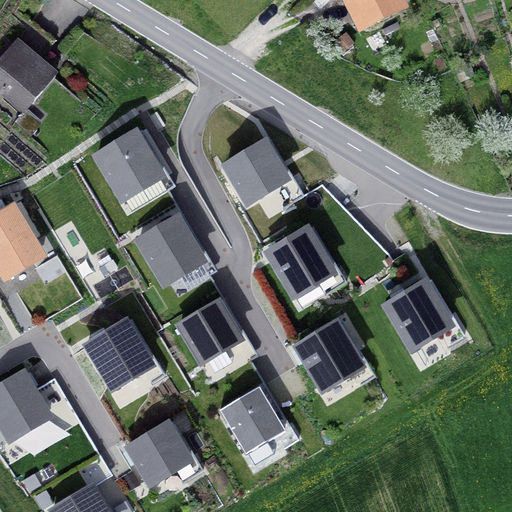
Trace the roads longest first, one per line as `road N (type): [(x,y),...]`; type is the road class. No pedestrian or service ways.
road 1 (tertiary): [(111,0),(413,183),(469,209),(511,215)]
road 2 (track): [(230,72),(336,10)]
